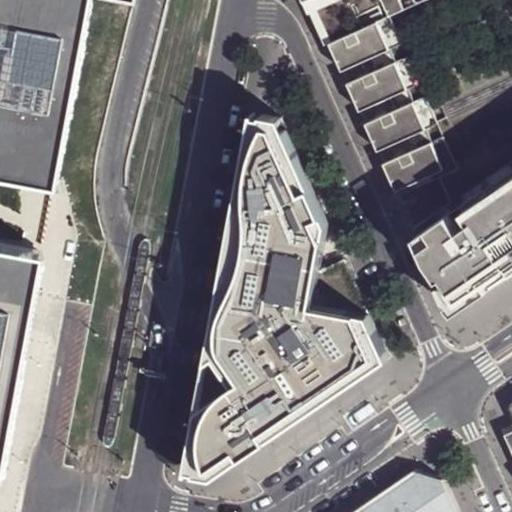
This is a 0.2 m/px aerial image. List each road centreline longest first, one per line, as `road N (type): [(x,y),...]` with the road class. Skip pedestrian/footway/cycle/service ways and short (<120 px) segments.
road 1 (residential): [(232,8),(288,30),(450,388)]
road 2 (motorway): [(169,346),(105,190),(142,0)]
road 3 (tertiary): [(169,346),(232,8)]
road 4 (trunk): [(71,266),(150,0)]
road 5 (trunk): [(71,266),(108,0)]
road 6 (trunk): [(26,511),(71,266)]
road 7 (tertiary): [(450,388),(269,511)]
road 8 (secondary): [(139,511),(169,346)]
road 9 (residential): [(450,388),(505,511)]
